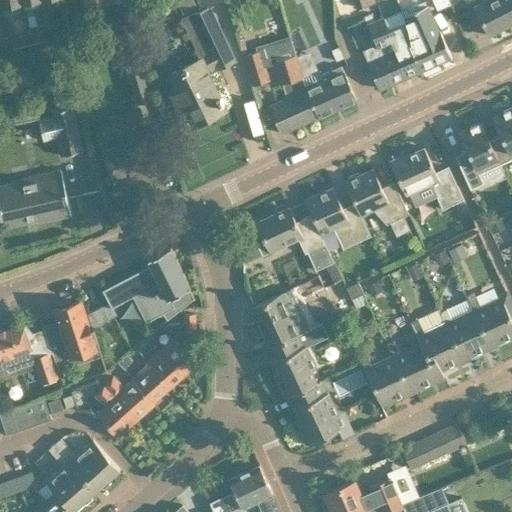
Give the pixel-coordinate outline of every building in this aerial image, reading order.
[(83,0),(87,25),(99,23),(97,5),(95,0),(83,0)] [(177,0),(184,13),(197,7),(193,0),(177,0)] [(375,0),(356,0),(359,9),(377,3),(375,0)] [(433,0),(437,9),(450,3),(448,0),(433,0)] [(511,0),(487,0),(474,7),(488,35),(511,22),(511,0)] [(205,6),(202,8),(181,18),(200,58),(170,73),(177,86),(168,91),(176,109),(184,105),(193,123),(224,108),(221,102),(222,101),(219,95),(217,96),(204,69),(214,64),(216,67),(231,59),(205,6)] [(421,70),(410,43),(412,42),(409,29),(401,10),(384,17),(383,15),(366,22),(370,32),(375,44),(376,47),(391,51),(396,62),(387,66),(394,82),(421,70)] [(374,19),(371,12),(363,16),(366,22),(374,19)] [(423,37),(412,42),(410,43),(421,70),(451,57),(439,30),(438,31),(433,19),(418,26),(423,37)] [(53,31),(57,40),(74,33),(70,25),(53,31)] [(131,25),(115,29),(128,74),(142,71),(144,70),(131,25)] [(44,30),(28,33),(31,43),(46,39),(44,30)] [(11,38),(14,48),(31,43),(28,33),(11,38)] [(269,106),(273,114),(281,132),(318,116),(305,85),(296,54),(291,38),(268,44),(269,48),(260,50),(265,65),(274,63),(280,84),(284,83),(289,97),(269,106)] [(375,44),(363,50),(367,61),(379,88),(394,82),(387,66),(396,62),(391,51),(376,47),(375,44)] [(339,46),(331,49),(336,60),(344,57),(339,46)] [(260,50),(245,54),(254,85),(269,80),(265,65),(260,50)] [(321,78),(305,85),(318,116),(356,99),(341,65),(320,74),(321,78)] [(142,71),(128,74),(137,103),(150,99),(142,71)] [(52,116),(39,118),(44,139),(57,136),(61,155),(83,150),(73,106),(51,111),(52,116)] [(511,106),(492,116),(500,134),(489,139),(501,164),(511,158),(511,106)] [(501,164),(489,139),(481,121),(459,131),(467,149),(455,155),(470,189),(484,183),(480,173),(501,164)] [(104,150),(108,164),(115,188),(116,187),(115,183),(160,169),(154,150),(150,136),(104,150)] [(390,160),(398,178),(406,195),(431,183),(443,209),(445,207),(464,199),(448,165),(435,171),(424,147),(404,156),(403,154),(390,160)] [(345,181),(355,202),(361,214),(373,209),(386,224),(409,214),(403,199),(394,182),(382,188),(373,168),(345,181)] [(14,182),(0,185),(0,215),(3,227),(37,219),(38,222),(71,215),(61,169),(14,180),(14,182)] [(305,200),(312,214),(320,232),(333,227),(343,248),(370,235),(361,214),(355,202),(343,207),(333,186),(305,200)] [(413,192),(416,203),(430,198),(427,188),(413,192)] [(243,243),(243,271),(245,271),(245,264),(245,262),(262,254),(262,255),(298,238),(305,253),(307,252),(316,270),(334,261),(320,232),(312,214),(296,221),(289,207),(256,222),(261,233),(248,239),(247,239),(246,239),(245,240),(244,241),(244,242),(243,242),(243,243)] [(500,219),(487,224),(492,235),(505,229),(500,219)] [(449,248),(455,262),(468,256),(463,242),(449,248)] [(150,264),(102,289),(112,307),(133,296),(146,321),(162,313),(167,319),(193,298),(193,299),(195,298),(189,287),(190,287),(171,247),(147,258),(150,264)] [(444,249),(433,253),(438,264),(449,260),(444,249)] [(334,282),(342,278),(335,262),(327,266),(334,282)] [(407,267),(413,280),(423,276),(417,262),(407,267)] [(342,279),(331,284),(335,291),(345,286),(342,279)] [(377,280),(367,285),(372,295),(382,289),(377,280)] [(347,286),(356,307),(367,302),(358,282),(347,286)] [(285,291),(250,307),(268,347),(265,348),(266,349),(299,334),(292,319),(297,316),(285,291)] [(466,295),(473,310),(483,332),(489,329),(496,343),(511,336),(509,334),(511,332),(511,302),(508,293),(483,305),(480,306),(473,291),(466,295)] [(99,348),(93,332),(91,333),(80,301),(68,305),(67,303),(59,305),(60,307),(56,309),(67,345),(68,344),(72,356),(99,348)] [(438,307),(409,320),(420,342),(428,358),(434,355),(441,368),(455,362),(454,359),(460,356),(462,361),(469,358),(461,342),(455,345),(440,311),(438,307)] [(446,308),(440,311),(455,345),(461,342),(469,358),(468,355),(483,349),(482,346),(488,344),(490,348),(497,345),(496,343),(489,329),(483,332),(473,310),(452,319),(446,308)] [(93,310),(88,312),(93,327),(100,323),(93,310)] [(174,338),(162,349),(184,374),(197,363),(191,356),(194,353),(194,331),(196,330),(195,322),(169,323),(164,327),(174,338)] [(0,368),(6,366),(8,370),(32,362),(39,382),(57,376),(49,353),(35,358),(22,323),(0,331),(0,368)] [(316,367),(306,346),(328,336),(322,323),(299,334),(266,349),(272,361),(274,360),(279,370),(274,372),(285,397),(320,381),(320,380),(317,382),(311,370),(316,367)] [(386,342),(393,355),(403,377),(409,375),(417,390),(416,388),(430,381),(429,379),(435,376),(438,380),(445,377),(441,368),(434,355),(428,358),(420,342),(399,352),(393,339),(386,342)] [(67,345),(52,350),(57,365),(73,359),(72,356),(68,344),(67,345)] [(162,349),(148,360),(171,386),(184,374),(162,349)] [(117,361),(124,368),(132,360),(126,353),(117,361)] [(359,357),(373,386),(381,404),(403,394),(401,392),(408,389),(410,393),(417,390),(409,375),(403,377),(393,355),(372,365),(367,354),(359,357)] [(149,363),(133,379),(153,402),(171,386),(148,360),(147,361),(149,363)] [(113,375),(104,385),(135,420),(154,403),(153,402),(133,379),(124,387),(113,375)] [(320,381),(285,397),(288,396),(294,408),(296,407),(301,417),(296,419),(307,444),(339,429),(333,416),(338,414),(327,391),(325,392),(320,381)] [(135,420),(104,385),(95,394),(106,405),(97,414),(117,436),(135,420)] [(72,394),(63,397),(66,408),(75,405),(76,405),(72,394)] [(44,396),(32,400),(40,423),(52,419),(45,400),(44,396)] [(48,401),(49,403),(52,413),(63,409),(59,398),(48,401)] [(32,400),(21,404),(29,427),(40,423),(32,400)] [(21,404),(10,408),(17,430),(29,427),(21,404)] [(0,410),(0,415),(6,434),(17,430),(10,408),(0,410)] [(456,423),(445,428),(455,448),(466,443),(465,441),(456,423)] [(445,428),(434,433),(444,454),(455,448),(445,428)] [(434,433),(424,438),(433,459),(444,454),(434,433)] [(61,437),(54,443),(83,475),(86,472),(99,487),(120,469),(93,439),(76,454),(61,437)] [(424,438),(413,443),(422,464),(433,459),(424,438)] [(83,475),(54,443),(48,449),(64,465),(46,481),(72,511),(93,492),(80,478),(83,475)] [(413,443),(402,448),(410,466),(411,469),(422,464),(413,443)] [(235,492),(209,503),(212,511),(231,511),(242,507),(242,508),(245,506),(257,501),(261,510),(262,511),(280,511),(272,493),(273,493),(259,465),(229,479),(235,492)] [(32,472),(16,477),(20,489),(37,484),(32,472)] [(354,480),(325,493),(332,511),(358,511),(366,509),(378,504),(381,511),(391,511),(402,507),(404,507),(402,504),(397,491),(391,477),(369,487),(371,491),(361,495),(354,480)] [(12,479),(0,483),(0,494),(1,497),(17,491),(12,479)] [(403,511),(451,511),(448,504),(447,503),(448,502),(442,486),(402,504),(404,507),(402,507),(403,511)] [(41,505),(34,511),(68,511),(56,499),(45,509),(41,505)]
